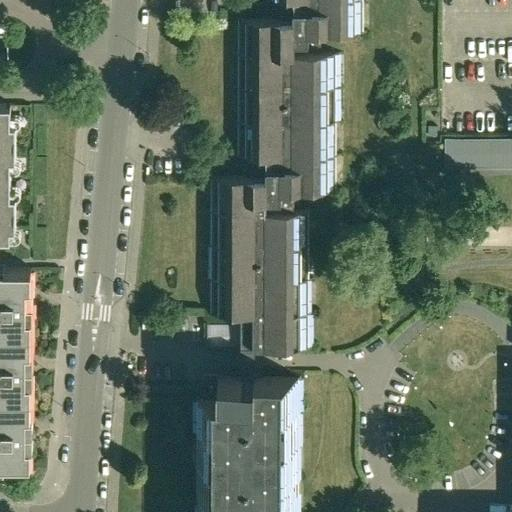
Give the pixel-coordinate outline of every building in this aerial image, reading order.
[(241,377),(254,377),(255,347),(314,347),(314,211),(293,211),(293,189),(342,189),(342,53),(320,53),(320,32),(369,32),(369,0),(280,0),(281,6),(281,19),(232,19),(232,155),(254,155),(254,164),(254,174),(205,174),(205,313),(241,313),(241,323),(242,323),(242,348),(241,348),(241,377)] [(0,249),(1,249),(1,238),(13,238),(13,228),(17,228),(17,194),(13,194),(13,159),(17,159),(17,123),(12,123),(12,103),(0,102),(0,249)] [(511,167),(511,136),(445,137),(445,168),(511,167)] [(32,423),(32,379),(32,368),(32,358),(32,305),(32,294),(32,266),(0,266),(0,462),(32,462),(32,434),(32,423)] [(242,348),(242,323),(241,323),(207,323),(207,348),(241,348),(242,348)] [(301,511),(302,377),(254,377),(241,377),(218,377),(218,388),(218,399),(194,399),(193,511),(301,511)]
